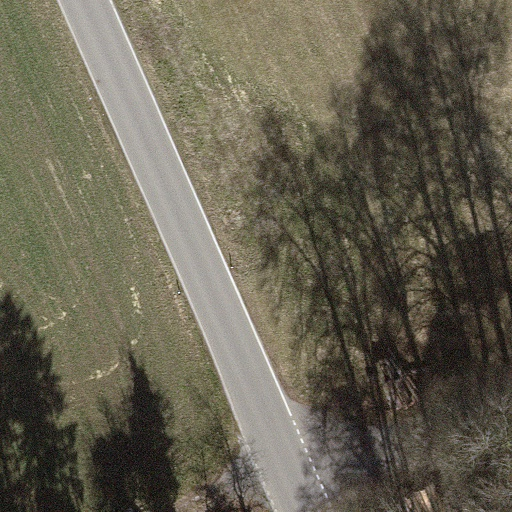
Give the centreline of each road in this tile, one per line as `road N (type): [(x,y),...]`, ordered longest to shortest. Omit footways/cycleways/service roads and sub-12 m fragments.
road 1 (tertiary): [(83,0),(307,511)]
road 2 (track): [(208,511),(511,397)]
